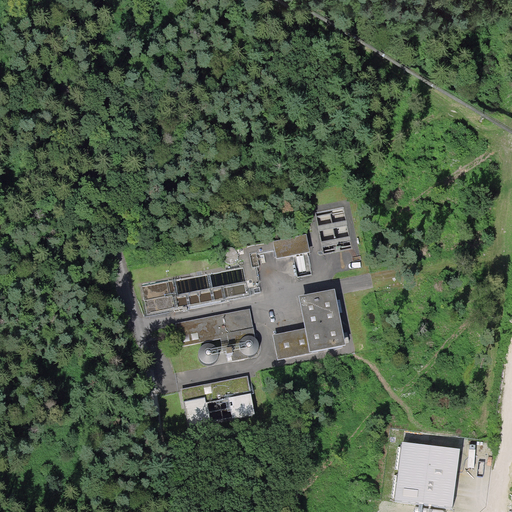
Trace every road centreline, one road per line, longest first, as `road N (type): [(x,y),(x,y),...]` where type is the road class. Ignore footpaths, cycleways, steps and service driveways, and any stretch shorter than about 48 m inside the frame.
road 1 (track): [(39,0),(150,377)]
road 2 (track): [(511,154),(265,0)]
road 3 (track): [(511,171),(485,244),(495,291),(396,397)]
road 4 (track): [(485,244),(331,283)]
road 5 (track): [(170,511),(150,377)]
